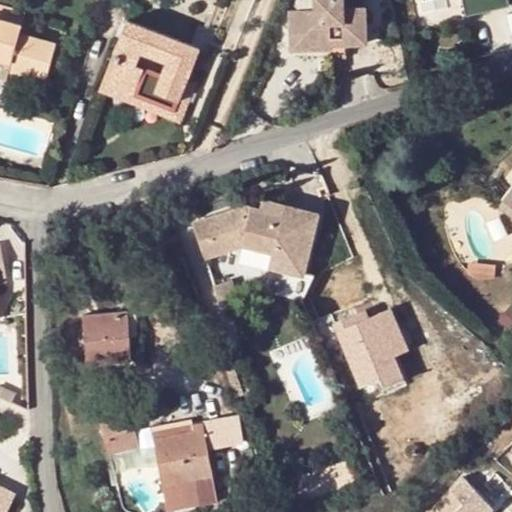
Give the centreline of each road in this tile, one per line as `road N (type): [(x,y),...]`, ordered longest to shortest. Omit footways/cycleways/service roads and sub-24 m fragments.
road 1 (unclassified): [(511,69),(34,207)]
road 2 (residential): [(34,207),(52,511)]
road 3 (unknown): [(215,159),(270,0)]
